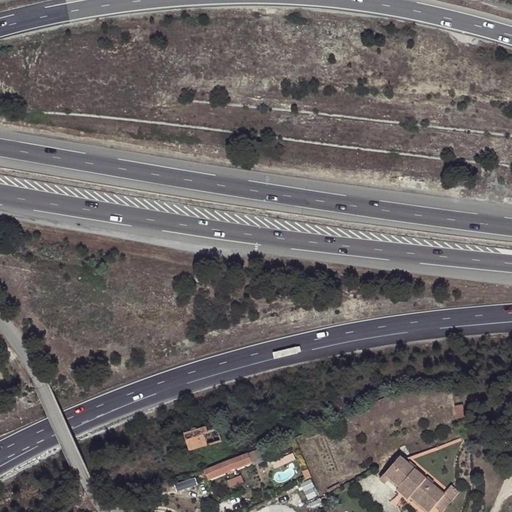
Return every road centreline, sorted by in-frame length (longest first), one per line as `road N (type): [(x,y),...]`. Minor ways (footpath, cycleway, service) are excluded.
road 1 (motorway): [(0,451),(204,368),(364,330),(511,311)]
road 2 (motorway): [(511,227),(0,147)]
road 3 (motorway): [(0,192),(511,264)]
road 4 (unclassified): [(106,511),(0,320)]
road 5 (motorway): [(511,34),(356,0)]
road 6 (motorway): [(140,0),(0,27)]
